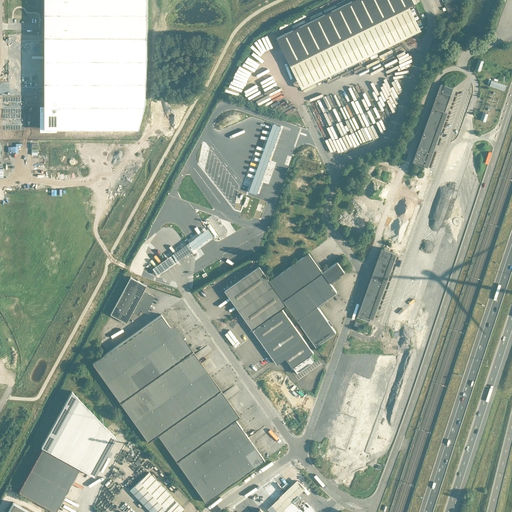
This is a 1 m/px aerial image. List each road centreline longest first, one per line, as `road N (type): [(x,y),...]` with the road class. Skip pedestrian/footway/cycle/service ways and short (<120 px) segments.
road 1 (tertiary): [(511,99),(372,509)]
road 2 (unclassified): [(298,450),(360,290),(357,265),(326,220),(336,177)]
road 3 (motorway): [(511,244),(427,511)]
road 4 (unclassified): [(336,177),(352,155),(392,135),(432,24),(424,0)]
road 5 (unclassified): [(298,450),(176,280)]
road 6 (motorway): [(449,511),(511,321)]
